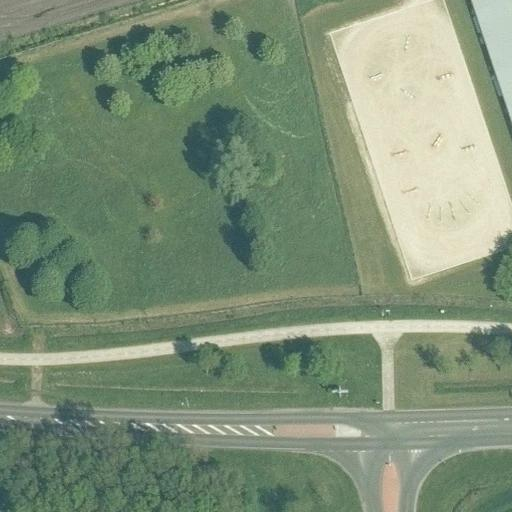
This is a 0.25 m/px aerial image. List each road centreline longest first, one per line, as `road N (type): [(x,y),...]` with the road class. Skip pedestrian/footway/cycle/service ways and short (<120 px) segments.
road 1 (primary): [(0,420),(387,436)]
road 2 (primary): [(387,436),(511,429)]
